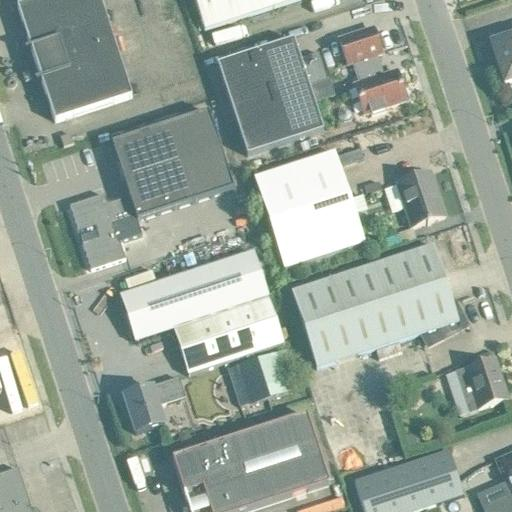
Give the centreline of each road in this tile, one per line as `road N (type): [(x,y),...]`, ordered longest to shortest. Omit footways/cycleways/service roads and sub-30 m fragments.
road 1 (unclassified): [(113,511),(0,165)]
road 2 (unclassified): [(511,258),(426,0)]
